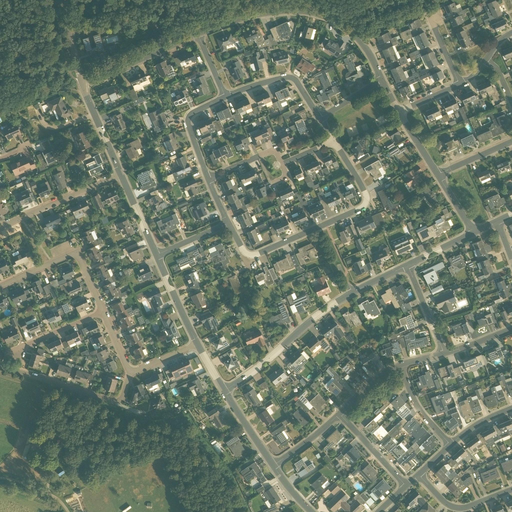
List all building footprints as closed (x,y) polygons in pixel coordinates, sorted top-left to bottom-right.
[(487,12),(499,7),(496,0),(489,3),(488,1),(483,3),(484,6),(487,12)] [(463,11),(461,7),(459,8),(457,9),(454,3),(445,7),(447,13),(453,11),(455,14),(458,13),(463,11)] [(485,24),(491,22),(496,20),(495,17),(502,14),(499,7),(487,12),(489,18),(484,20),(485,24)] [(463,22),(460,16),(456,17),(450,20),(453,26),(463,22)] [(418,19),(409,23),(412,30),(421,26),(418,19)] [(506,24),(504,19),(491,25),(493,29),(495,28),(497,32),(505,28),(504,26),(503,25),(506,24)] [(275,40),(275,41),(276,41),(290,35),(288,31),(290,30),(287,23),(286,23),(284,24),(279,26),(279,27),(277,28),(276,26),(276,27),(270,29),(275,40)] [(459,40),(471,35),(469,31),(474,29),(472,23),(462,27),(463,31),(456,34),(459,40)] [(79,38),(84,37),(82,24),(76,26),(79,38)] [(316,30),(311,28),(305,27),(304,32),(297,30),(296,37),(301,38),(302,35),(303,36),(302,37),(311,39),(313,40),(316,30)] [(268,39),(264,41),(262,35),(258,36),(254,28),(244,32),(247,40),(248,42),(254,39),(257,45),(258,46),(257,46),(258,48),(259,48),(264,47),(265,46),(267,46),(271,46),(268,39)] [(424,32),(415,36),(417,43),(427,39),(424,32)] [(380,44),(389,40),(386,33),(377,37),(380,44)] [(99,54),(105,52),(105,51),(100,34),(93,36),(97,47),(92,48),(89,37),(83,39),(88,55),(93,53),(93,52),(98,50),(99,54)] [(226,46),(234,43),(231,34),(217,39),(220,48),(221,48),(222,52),(227,50),(226,46)] [(273,38),(271,34),(267,36),(268,39),(271,46),(278,45),(276,41),(275,41),(275,40),(274,40),(273,38)] [(474,41),(473,41),(471,35),(459,40),(462,47),(469,44),(471,48),(480,43),(478,39),(474,41)] [(417,43),(420,49),(425,47),(430,45),(427,39),(417,43)] [(337,56),(346,44),(342,41),(338,46),(330,40),(325,48),(337,56)] [(386,57),(395,53),(392,46),(383,50),(386,57)] [(506,59),(511,56),(509,48),(502,51),(506,59)] [(409,54),(411,57),(413,56),(422,52),(420,49),(414,52),(411,53),(409,54)] [(185,65),(187,64),(196,60),(192,51),(186,54),(186,55),(184,56),(183,54),(179,56),(182,62),(184,61),(185,65)] [(290,62),(289,57),(288,53),(283,55),(282,51),(273,53),(274,57),(275,62),(276,61),(277,65),(282,63),(282,64),(282,63),(284,63),(290,62)] [(433,51),(423,56),(426,62),(436,58),(433,51)] [(263,69),(261,62),(265,61),(264,55),(260,56),(259,52),(253,53),(254,57),(252,58),(255,67),(252,68),(253,71),(252,72),(256,71),(263,69)] [(421,57),(423,56),(422,52),(413,56),(411,57),(412,60),(414,59),(416,58),(417,59),(421,57)] [(395,53),(386,57),(388,63),(398,59),(395,53)] [(358,71),(353,60),(354,59),(352,54),(346,56),(347,58),(357,80),(366,76),(363,71),(366,70),(364,65),(361,66),(362,69),(358,71)] [(302,58),(301,60),(297,67),(303,71),(303,70),(306,72),(308,69),(311,71),(315,66),(312,64),(302,58)] [(354,81),(357,80),(347,58),(343,60),(351,76),(346,78),(349,86),(355,83),(354,81)] [(426,62),(429,68),(433,67),(438,64),(436,58),(426,62)] [(242,77),(240,72),(238,67),(241,65),(239,61),(232,64),(234,68),(231,69),(231,70),(232,70),(233,73),(232,73),(235,80),(242,77)] [(175,75),(172,67),(168,69),(165,62),(157,65),(162,76),(167,74),(169,77),(175,75)] [(394,76),(403,72),(401,66),(391,70),(394,76)] [(321,71),(332,96),(340,92),(337,85),(332,87),(327,76),(324,70),(321,71)] [(147,80),(144,71),(136,74),(137,75),(130,79),(133,86),(147,80)] [(329,97),(332,96),(321,71),(313,76),(314,76),(316,81),(320,79),(326,92),(317,96),(320,103),(330,99),(329,97)] [(404,83),(414,79),(413,75),(409,77),(406,71),(403,72),(394,76),(397,83),(402,80),(404,83)] [(436,73),(432,75),(435,82),(444,77),(441,71),(436,73)] [(197,82),(198,82),(199,85),(195,87),(199,96),(209,92),(206,86),(205,86),(204,84),(206,83),(203,76),(196,79),(197,82)] [(412,92),(409,85),(416,82),(414,79),(404,83),(405,87),(400,89),(402,96),(412,92)] [(483,84),(487,92),(493,89),(489,81),(483,84)] [(481,95),(487,92),(483,84),(477,86),(481,95)] [(118,99),(114,91),(112,86),(107,88),(106,85),(106,86),(107,88),(99,91),(103,100),(110,97),(112,101),(118,99)] [(290,96),(292,99),(295,97),(292,90),(289,91),(287,87),(281,90),(285,98),(290,96)] [(133,101),(139,99),(134,89),(128,91),(133,101)] [(286,101),(285,98),(281,90),(275,93),(279,101),(276,102),(278,108),(279,110),(283,108),(281,104),(286,101)] [(467,93),(470,102),(472,106),(475,105),(473,100),(476,99),(473,91),(467,93)] [(262,95),(265,103),(272,100),(268,92),(262,95)] [(187,101),(186,98),(183,93),(176,96),(172,97),(176,106),(182,103),(183,103),(187,101)] [(464,104),(470,102),(467,93),(461,96),(464,104)] [(260,106),(265,103),(262,95),(256,98),(260,106)] [(144,96),(139,99),(133,101),(135,106),(146,101),(144,96)] [(60,119),(71,114),(69,109),(67,110),(67,109),(66,110),(61,98),(49,103),(52,110),(56,109),(60,119)] [(449,101),(452,109),(459,107),(455,98),(449,101)] [(242,102),(246,110),(252,107),(248,99),(242,102)] [(446,112),(452,109),(449,101),(443,104),(446,112)] [(240,113),(246,110),(242,102),(236,105),(238,109),(235,110),(236,113),(236,114),(240,121),(243,120),(240,114),(240,113)] [(436,120),(442,117),(442,116),(441,114),(437,106),(432,109),(435,117),(436,120)] [(467,119),(465,113),(462,107),(459,109),(464,120),(467,119)] [(223,110),(226,119),(232,116),(229,108),(223,110)] [(429,120),(435,117),(432,109),(425,112),(429,120)] [(220,121),(226,119),(223,110),(217,113),(220,120),(217,122),(221,130),(224,129),(220,121)] [(307,119),(303,110),(297,113),(298,116),(293,119),(294,122),(295,122),(296,125),(289,128),(291,131),(305,125),(303,121),(307,119)] [(163,112),(158,115),(157,111),(150,114),(155,127),(158,126),(159,128),(169,124),(168,124),(166,118),(165,118),(164,116),(167,116),(166,115),(165,116),(163,112),(164,112),(163,112)] [(493,120),(494,123),(496,128),(502,125),(508,123),(503,111),(494,115),(491,116),(493,120)] [(128,121),(125,123),(121,114),(117,115),(116,114),(110,117),(112,122),(114,121),(115,124),(118,131),(122,130),(130,127),(128,121)] [(241,125),(240,121),(236,114),(233,115),(235,119),(236,123),(238,126),(241,125)] [(266,128),(263,129),(259,118),(255,120),(260,131),(263,138),(267,136),(269,140),(275,137),(270,127),(266,129),(266,128)] [(214,121),(214,122),(212,122),(211,119),(205,121),(208,129),(215,126),(217,132),(219,136),(222,134),(222,133),(221,131),(221,130),(217,122),(216,120),(214,121)] [(202,132),(208,129),(205,121),(198,124),(202,132)] [(22,138),(21,136),(20,134),(21,134),(17,124),(4,130),(7,138),(16,135),(18,140),(22,138)] [(307,129),(305,125),(298,128),(301,135),(302,134),(303,137),(305,137),(305,138),(309,136),(309,135),(313,133),(311,127),(307,129)] [(505,132),(502,125),(496,128),(489,131),(492,137),(505,132)] [(295,141),(291,133),(289,128),(287,128),(287,129),(286,129),(286,130),(286,131),(286,132),(280,135),(277,136),(281,145),(284,143),(283,142),(287,140),(289,144),(295,141)] [(395,142),(401,138),(399,135),(400,134),(396,128),(388,133),(393,139),(395,142)] [(259,140),(263,138),(260,131),(253,134),(254,136),(251,138),(255,146),(260,144),(259,140)] [(480,143),(492,137),(489,131),(477,136),(480,143)] [(87,140),(83,132),(74,136),(78,143),(79,143),(82,150),(91,146),(89,139),(87,140)] [(171,151),(178,148),(176,144),(177,143),(172,133),(165,136),(167,141),(166,141),(171,151)] [(470,145),(476,143),(473,134),(461,139),(461,140),(459,141),(460,146),(463,145),(464,147),(468,145),(470,146),(470,145)] [(130,159),(135,157),(140,155),(139,152),(141,151),(140,148),(142,147),(138,139),(129,143),(131,147),(126,150),(130,159)] [(244,151),(249,149),(248,145),(250,144),(248,139),(242,142),(241,139),(234,142),(238,151),(238,149),(242,147),(244,151)] [(48,140),(47,140),(41,143),(44,149),(46,153),(44,154),(43,153),(37,156),(37,155),(42,166),(56,160),(54,154),(48,140)] [(356,158),(360,156),(364,154),(363,153),(364,153),(361,149),(363,149),(366,141),(364,140),(362,140),(360,140),(358,141),(356,142),(355,144),(356,146),(352,149),(354,152),(353,153),(356,158)] [(460,146),(459,141),(458,140),(453,142),(453,140),(445,143),(448,151),(456,148),(457,150),(461,148),(460,146)] [(234,156),(230,147),(229,144),(225,146),(219,149),(222,156),(226,154),(228,158),(234,156)] [(388,158),(390,157),(391,157),(395,154),(403,166),(413,159),(410,155),(409,156),(408,154),(409,153),(406,147),(404,149),(404,148),(403,149),(400,151),(398,147),(386,155),(388,158)] [(218,158),(222,156),(219,149),(212,152),(213,153),(209,154),(214,164),(219,162),(218,158)] [(102,165),(100,162),(102,161),(99,154),(92,157),(90,153),(79,158),(81,162),(84,161),(91,175),(104,170),(102,165)] [(333,163),(335,167),(338,166),(334,157),(334,158),(331,159),(329,156),(323,158),(327,166),(333,163)] [(34,161),(29,163),(26,157),(21,159),(22,161),(11,165),(15,175),(24,172),(23,170),(31,167),(32,170),(37,168),(34,161)] [(185,177),(183,172),(191,169),(189,164),(188,164),(184,157),(182,157),(181,157),(181,158),(177,160),(179,164),(174,166),(175,169),(176,169),(177,172),(166,177),(169,184),(176,181),(185,177)] [(322,170),(321,168),(318,161),(312,163),(315,171),(318,170),(321,177),(327,174),(324,169),(322,170)] [(385,174),(382,167),(378,161),(365,168),(368,174),(371,172),(372,173),(372,174),(373,176),(372,176),(373,177),(374,177),(375,180),(382,176),(382,175),(385,174)] [(510,168),(507,161),(500,164),(499,161),(495,163),(500,173),(510,168)] [(309,174),(315,171),(312,163),(306,166),(309,174)] [(418,183),(422,180),(420,178),(419,179),(416,174),(421,171),(419,167),(414,170),(406,174),(408,177),(405,179),(410,186),(417,182),(418,183)] [(303,176),(300,168),(294,171),(296,174),(293,176),(293,175),(295,180),(303,176)] [(242,181),(239,182),(242,189),(244,192),(247,191),(245,188),(243,183),(257,178),(259,184),(263,182),(260,174),(257,175),(254,169),(240,176),(242,181)] [(496,178),(494,176),(492,171),(489,173),(487,170),(481,173),(480,170),(476,171),(480,181),(490,177),(491,180),(496,178)] [(66,178),(63,171),(59,173),(53,176),(59,190),(66,187),(62,179),(66,178)] [(148,171),(143,173),(142,172),(142,173),(138,175),(143,186),(141,187),(143,191),(157,185),(155,181),(153,181),(148,171)] [(187,197),(190,196),(198,193),(197,189),(198,189),(197,188),(196,188),(196,186),(198,185),(195,179),(184,185),(186,190),(184,191),(187,197)] [(232,191),(238,188),(237,184),(233,186),(230,180),(222,183),(225,190),(231,188),(232,191)] [(51,190),(49,185),(47,181),(45,182),(45,183),(40,185),(41,187),(37,189),(41,198),(45,196),(45,195),(47,194),(47,195),(50,194),(49,191),(51,190)] [(339,188),(341,192),(343,191),(347,199),(350,198),(351,199),(354,198),(353,197),(357,195),(354,188),(350,189),(350,190),(347,191),(343,182),(338,185),(339,187),(339,188)] [(254,197),(253,196),(257,194),(259,198),(267,194),(265,190),(267,190),(265,186),(258,190),(257,187),(246,191),(249,198),(254,197)] [(293,198),(297,196),(296,193),(294,193),(291,187),(285,190),(288,197),(292,195),(293,198)] [(336,205),(331,195),(325,197),(321,187),(318,188),(320,192),(321,194),(323,200),(326,198),(330,207),(336,205)] [(231,203),(239,199),(236,193),(240,191),(238,188),(232,191),(234,194),(228,196),(231,203)] [(343,198),(341,192),(339,188),(332,190),(333,194),(331,195),(336,205),(342,202),(341,199),(343,198)] [(385,209),(386,211),(399,206),(398,203),(394,205),(388,192),(386,193),(384,189),(378,192),(379,196),(380,195),(384,205),(383,205),(385,208),(384,208),(385,209)] [(118,198),(115,190),(107,194),(106,192),(102,193),(105,199),(106,199),(108,203),(118,198)] [(165,201),(163,203),(160,197),(158,198),(157,196),(159,195),(157,190),(150,194),(157,191),(159,195),(157,196),(147,200),(149,204),(150,203),(155,212),(163,209),(168,207),(165,201)] [(282,199),(288,197),(285,190),(279,192),(280,195),(275,197),(282,211),(283,211),(284,210),(282,204),(283,204),(282,203),(284,202),(282,199)] [(420,201),(424,199),(430,209),(439,204),(434,195),(435,194),(433,191),(431,192),(430,190),(426,192),(425,190),(416,195),(420,201)] [(32,201),(31,198),(28,191),(21,194),(22,195),(18,196),(22,205),(25,203),(26,204),(29,203),(28,200),(31,198),(32,202),(32,201)] [(499,207),(503,205),(498,194),(487,200),(489,205),(485,207),(488,212),(496,208),(497,209),(497,208),(497,207),(499,206),(499,207)] [(97,210),(104,207),(98,195),(92,197),(97,210)] [(241,211),(243,210),(249,207),(248,206),(246,207),(245,205),(242,206),(239,199),(231,203),(234,210),(239,207),(241,211)] [(84,215),(83,212),(90,209),(86,200),(80,203),(81,203),(81,204),(72,208),(76,218),(84,215)] [(314,204),(319,215),(325,212),(320,201),(314,204)] [(197,210),(193,212),(196,220),(201,218),(200,217),(207,214),(206,211),(206,210),(205,210),(204,207),(207,206),(205,202),(195,206),(197,210)] [(319,215),(314,204),(311,205),(312,206),(309,207),(313,218),(319,215)] [(251,217),(248,211),(254,209),(252,206),(249,207),(243,210),(245,212),(238,216),(241,222),(251,217)] [(305,212),(304,213),(303,210),(297,212),(298,215),(299,215),(302,223),(308,220),(305,212)] [(380,212),(376,214),(380,224),(385,222),(380,212)] [(43,224),(43,225),(46,231),(49,230),(48,227),(61,221),(58,214),(52,217),(51,216),(44,219),(46,223),(43,224)] [(161,220),(157,222),(161,233),(169,230),(169,231),(177,227),(176,224),(179,223),(180,224),(180,223),(176,214),(172,215),(174,219),(163,224),(161,220)] [(374,222),(375,222),(376,225),(380,224),(376,214),(371,217),(371,215),(365,218),(366,220),(362,221),(358,222),(362,231),(359,232),(360,235),(365,233),(363,230),(371,227),(370,226),(374,224),(375,227),(376,226),(374,222)] [(287,220),(285,221),(282,215),(278,217),(284,230),(290,228),(287,220)] [(296,225),(302,223),(299,215),(298,215),(293,218),(296,225)] [(446,231),(451,228),(444,215),(441,216),(443,220),(432,226),(437,237),(440,235),(440,233),(443,232),(443,231),(445,230),(446,231)] [(284,230),(278,217),(278,216),(272,219),(272,218),(269,219),(272,226),(275,225),(278,233),(284,230)] [(261,223),(260,223),(259,220),(254,223),(252,217),(251,217),(241,222),(243,228),(251,224),(254,223),(255,226),(261,223)] [(128,236),(134,233),(131,227),(130,228),(127,220),(119,224),(123,234),(126,233),(128,236)] [(349,235),(356,232),(352,224),(345,228),(346,230),(340,233),(343,239),(341,239),(343,243),(351,240),(349,235)] [(434,238),(437,237),(432,226),(417,233),(422,242),(427,240),(427,239),(429,238),(433,237),(434,238)] [(258,229),(256,230),(255,229),(247,232),(250,239),(258,235),(260,234),(258,229)] [(90,230),(87,231),(83,233),(84,237),(82,238),(83,241),(85,240),(87,244),(95,240),(90,230)] [(258,235),(250,239),(252,244),(260,241),(258,235)] [(413,249),(410,244),(414,242),(411,235),(406,237),(407,239),(394,245),(397,254),(408,249),(409,250),(413,249)] [(355,240),(357,245),(360,250),(364,248),(359,238),(355,240)] [(475,250),(483,247),(481,240),(473,243),(475,250)] [(130,253),(134,261),(144,256),(141,248),(140,248),(137,243),(127,248),(129,253),(130,253)] [(204,262),(230,251),(229,248),(226,249),(224,246),(223,247),(222,243),(215,246),(215,247),(217,251),(210,253),(208,249),(204,251),(201,253),(202,255),(207,258),(207,259),(203,260),(204,262)] [(305,263),(302,257),(310,254),(312,259),(317,257),(317,258),(318,257),(314,248),(313,248),(311,243),(298,249),(299,252),(298,253),(301,258),(298,259),(301,265),(305,263)] [(90,256),(100,252),(98,249),(97,250),(95,246),(87,250),(90,256)] [(388,258),(387,254),(390,253),(388,247),(384,249),(383,250),(383,251),(374,255),(378,265),(382,264),(381,261),(385,260),(386,260),(386,259),(388,258)] [(476,257),(477,260),(483,257),(482,255),(486,253),(483,247),(475,250),(473,250),(476,257)] [(31,256),(28,249),(24,251),(24,252),(19,254),(18,251),(12,254),(14,257),(15,261),(12,262),(14,267),(21,263),(24,262),(25,264),(29,262),(27,258),(31,256)] [(195,257),(193,251),(187,254),(188,256),(177,261),(180,267),(189,263),(190,266),(196,264),(193,258),(195,257)] [(228,267),(226,264),(230,262),(229,259),(230,259),(228,255),(231,254),(230,251),(204,262),(205,265),(209,263),(209,264),(213,263),(214,264),(221,261),(223,265),(221,266),(222,270),(228,267)] [(93,258),(95,262),(103,258),(100,252),(90,256),(91,259),(93,258)] [(295,267),(290,256),(289,254),(285,255),(286,258),(276,263),(274,264),(277,271),(279,270),(279,271),(283,269),(284,271),(291,268),(295,267)] [(453,264),(458,266),(460,269),(466,266),(460,254),(453,258),(453,256),(448,259),(451,264),(453,264)] [(482,269),(490,266),(488,259),(484,260),(483,257),(477,260),(479,263),(480,262),(482,269)] [(1,272),(8,268),(7,264),(6,262),(5,261),(0,263),(0,273),(2,273),(1,272)] [(360,261),(354,264),(357,270),(355,270),(357,275),(365,271),(365,273),(369,271),(366,264),(362,266),(360,261)] [(435,271),(442,268),(440,263),(425,270),(425,272),(424,272),(423,272),(422,271),(422,272),(420,273),(422,272),(423,272),(424,272),(425,275),(423,275),(428,284),(434,281),(435,281),(438,279),(435,271)] [(98,275),(108,270),(107,268),(105,268),(103,265),(95,268),(98,275)] [(144,280),(150,278),(150,276),(152,275),(149,268),(148,269),(147,266),(138,270),(141,277),(142,277),(144,280)] [(479,280),(482,279),(488,277),(487,274),(493,272),(490,266),(482,269),(485,275),(478,277),(479,280)] [(66,281),(71,278),(70,275),(75,273),(73,269),(71,270),(70,267),(63,270),(64,272),(63,273),(64,273),(62,274),(64,278),(65,279),(66,281)] [(268,270),(269,272),(266,273),(264,267),(263,267),(266,273),(266,274),(264,275),(263,272),(255,276),(259,286),(265,283),(267,286),(274,283),(273,280),(277,278),(273,268),(268,270)] [(108,270),(98,275),(99,277),(101,277),(103,280),(111,277),(108,270)] [(189,287),(190,287),(192,291),(200,287),(198,283),(193,272),(186,276),(189,283),(187,284),(189,287)] [(235,294),(244,290),(242,284),(240,285),(236,275),(232,276),(231,274),(223,277),(225,282),(227,281),(226,280),(228,278),(235,294)] [(326,282),(323,277),(324,276),(323,274),(321,275),(322,277),(317,279),(319,284),(314,286),(319,296),(322,294),(324,293),(324,294),(330,292),(326,281),(326,282)] [(504,280),(498,282),(496,278),(491,280),(493,284),(494,284),(496,288),(497,292),(500,291),(511,286),(510,284),(506,285),(504,280)] [(57,279),(54,281),(55,283),(52,284),(53,288),(60,285),(59,284),(59,283),(58,282),(57,279)] [(47,285),(47,286),(43,287),(40,280),(32,283),(37,293),(42,291),(44,295),(50,292),(50,293),(54,291),(53,288),(52,284),(50,282),(50,284),(47,285)] [(79,293),(79,291),(82,290),(79,282),(74,285),(72,280),(60,285),(62,290),(68,288),(71,295),(75,293),(76,294),(79,293)] [(116,289),(115,286),(113,287),(111,283),(103,286),(106,293),(116,289)] [(406,291),(405,292),(402,285),(394,289),(393,287),(390,288),(400,306),(402,311),(408,308),(406,303),(404,304),(399,295),(402,294),(404,297),(408,295),(406,291)] [(431,290),(433,296),(444,291),(442,285),(431,290)] [(511,288),(511,286),(500,291),(503,299),(510,296),(508,291),(511,289),(511,288)] [(125,292),(122,293),(119,287),(116,289),(106,293),(107,296),(109,295),(111,299),(120,294),(121,297),(126,295),(125,292)] [(157,313),(162,311),(159,306),(162,304),(158,294),(160,293),(158,288),(146,294),(149,301),(151,301),(156,313),(157,313)] [(396,309),(400,306),(390,288),(387,290),(388,292),(381,296),(383,298),(379,300),(382,305),(382,306),(383,306),(384,306),(385,305),(386,303),(385,303),(391,300),(396,309)] [(28,290),(24,291),(23,289),(15,293),(15,291),(11,293),(15,304),(22,301),(27,299),(28,301),(32,299),(28,290)] [(194,300),(198,308),(206,304),(201,292),(191,296),(193,301),(194,300)] [(456,308),(453,301),(456,300),(453,293),(435,300),(437,305),(439,309),(443,307),(446,312),(456,308)] [(307,295),(294,300),(291,294),(287,296),(290,303),(288,304),(289,307),(291,306),(295,305),(299,313),(304,311),(302,305),(304,304),(304,305),(306,304),(308,304),(308,303),(310,302),(307,295)] [(10,306),(9,303),(6,298),(3,300),(2,298),(0,299),(0,307),(1,306),(3,309),(10,306)] [(75,309),(77,308),(79,312),(84,310),(83,309),(89,306),(86,299),(75,304),(73,305),(73,306),(74,308),(75,309)] [(371,316),(373,315),(374,317),(380,313),(374,300),(369,303),(369,304),(367,304),(366,301),(362,304),(366,312),(364,313),(366,317),(368,318),(371,316)] [(121,312),(122,315),(129,312),(132,311),(132,310),(131,307),(126,309),(126,310),(125,310),(121,302),(112,306),(114,310),(115,309),(117,314),(119,313),(121,312)] [(284,321),(286,320),(287,323),(291,322),(288,316),(289,315),(284,304),(278,307),(281,313),(274,317),(274,316),(270,318),(269,319),(273,328),(282,324),(282,323),(283,323),(284,323),(284,322),(284,321)] [(501,312),(503,316),(504,320),(508,319),(507,316),(510,315),(511,316),(511,315),(511,307),(508,309),(508,310),(505,311),(501,312)] [(132,311),(129,312),(122,315),(123,318),(121,319),(120,319),(122,324),(120,325),(122,329),(131,325),(128,317),(140,311),(140,310),(139,308),(132,310),(132,311)] [(46,320),(48,319),(50,323),(55,321),(54,321),(57,320),(58,321),(62,319),(58,311),(47,316),(46,313),(44,314),(46,320)] [(362,323),(357,316),(355,311),(348,315),(347,312),(342,315),(347,323),(352,320),(356,327),(362,323)] [(217,330),(216,327),(212,319),(213,318),(211,313),(201,318),(203,323),(204,322),(208,330),(212,328),(213,332),(217,330)] [(477,320),(480,327),(485,324),(487,323),(488,325),(493,323),(490,314),(485,316),(485,317),(477,320)] [(14,327),(19,325),(15,315),(11,317),(11,319),(14,327)] [(407,324),(409,328),(409,329),(418,325),(416,321),(413,322),(410,315),(399,320),(402,326),(407,324)] [(171,340),(180,336),(173,322),(171,323),(169,318),(163,321),(169,335),(165,336),(167,341),(171,340)] [(37,321),(27,325),(25,320),(20,322),(22,325),(24,330),(28,328),(30,333),(41,329),(37,321)] [(85,333),(90,331),(92,334),(100,330),(97,323),(80,330),(82,334),(83,336),(86,335),(85,333)] [(326,338),(330,335),(334,332),(339,339),(345,335),(336,323),(330,328),(328,325),(327,326),(321,331),(326,338)] [(465,334),(470,332),(466,323),(461,326),(462,327),(454,330),(455,333),(453,333),(455,338),(463,335),(462,333),(464,332),(465,334)] [(3,335),(7,343),(12,341),(12,340),(20,337),(16,329),(3,335)] [(261,346),(265,344),(263,338),(260,331),(245,338),(248,345),(254,342),(254,341),(257,340),(257,341),(258,340),(261,346)] [(83,336),(82,334),(79,335),(77,332),(71,334),(75,342),(81,340),(81,341),(84,340),(83,336)] [(394,332),(390,333),(393,340),(396,338),(397,340),(402,338),(401,337),(400,333),(395,335),(394,332)] [(136,346),(141,343),(140,340),(139,341),(135,333),(126,337),(127,341),(129,340),(131,345),(134,343),(136,346)] [(76,345),(75,342),(71,334),(66,337),(67,340),(65,341),(69,350),(68,350),(69,352),(72,351),(71,347),(76,345)] [(98,346),(101,345),(105,343),(103,338),(104,338),(103,338),(102,336),(98,338),(97,335),(90,338),(93,344),(96,343),(98,346)] [(220,351),(224,348),(229,346),(226,340),(223,342),(220,338),(218,339),(216,336),(210,339),(213,345),(215,344),(217,349),(218,348),(220,351)] [(323,338),(320,341),(315,336),(312,339),(313,340),(307,345),(312,351),(320,345),(326,351),(330,347),(329,346),(329,345),(323,338)] [(411,342),(410,343),(411,348),(412,347),(412,349),(425,346),(423,338),(410,341),(411,342)] [(69,350),(65,341),(62,343),(60,339),(54,342),(58,350),(63,347),(64,349),(66,352),(68,350),(69,350)] [(402,352),(398,340),(391,343),(392,346),(381,350),(383,355),(385,353),(387,356),(395,353),(395,354),(402,352)] [(52,353),(58,350),(54,342),(48,344),(52,353)] [(137,359),(144,356),(145,356),(144,355),(147,353),(145,349),(142,350),(141,347),(143,346),(141,343),(136,346),(137,349),(133,350),(137,359)] [(500,359),(499,358),(503,357),(499,346),(495,348),(496,351),(494,351),(488,353),(492,362),(500,359)] [(91,356),(95,354),(97,353),(100,361),(108,357),(107,353),(110,352),(108,348),(102,351),(101,348),(90,353),(91,356)] [(307,360),(304,358),(305,357),(301,353),(298,350),(294,353),(295,354),(289,360),(295,366),(292,369),(297,374),(303,368),(301,365),(307,360)] [(42,356),(43,353),(37,351),(37,354),(33,353),(31,359),(39,362),(41,356),(42,356)] [(373,353),(368,356),(366,353),(362,355),(364,359),(361,360),(365,367),(372,363),(373,365),(378,362),(373,353)] [(237,360),(233,362),(229,355),(221,359),(223,363),(225,362),(228,369),(230,368),(231,371),(240,366),(237,362),(237,360)] [(467,361),(467,360),(466,359),(462,360),(464,367),(465,367),(467,372),(472,370),(470,366),(476,365),(477,368),(485,365),(483,360),(478,362),(476,357),(467,361)] [(352,367),(354,365),(357,363),(352,358),(347,364),(342,368),(345,371),(350,377),(347,380),(350,383),(359,374),(352,367)] [(37,368),(39,362),(31,359),(29,365),(37,368)] [(109,371),(117,368),(113,360),(108,363),(107,360),(101,362),(103,368),(107,366),(109,371)] [(193,371),(188,360),(179,364),(178,363),(179,364),(171,368),(173,373),(169,374),(170,376),(168,377),(169,379),(171,378),(172,381),(193,371)] [(75,367),(72,366),(72,364),(67,362),(65,366),(62,376),(69,378),(70,372),(73,373),(75,367)] [(65,366),(56,363),(55,369),(57,370),(56,374),(62,376),(65,366)] [(459,366),(454,369),(452,364),(438,369),(441,379),(451,375),(452,379),(457,377),(456,375),(462,373),(459,366)] [(343,387),(338,382),(341,378),(336,373),(330,366),(328,369),(326,370),(335,379),(327,387),(333,393),(334,394),(336,396),(339,392),(339,391),(340,390),(344,387),(344,386),(343,387)] [(80,381),(83,372),(77,370),(78,368),(75,367),(73,373),(76,374),(74,379),(80,381)] [(288,377),(284,372),(281,369),(277,372),(276,371),(275,371),(276,372),(274,374),(273,373),(269,376),(276,385),(280,381),(282,382),(288,377)] [(418,377),(421,385),(428,382),(430,387),(434,385),(429,371),(425,372),(426,375),(423,376),(423,375),(418,377)] [(83,372),(80,381),(86,383),(88,380),(90,381),(92,375),(83,372)] [(511,380),(511,378),(505,380),(505,379),(503,372),(499,374),(501,378),(504,386),(507,385),(508,387),(507,387),(510,394),(511,397),(511,380)] [(116,386),(118,380),(112,378),(113,375),(107,373),(106,376),(108,377),(106,383),(116,386)] [(299,382),(292,373),(289,375),(293,381),(292,381),(295,385),(299,382)] [(158,387),(156,384),(161,382),(157,374),(153,376),(153,377),(145,380),(149,389),(149,388),(150,390),(151,390),(158,387)] [(194,396),(198,394),(198,395),(204,392),(198,379),(192,382),(188,384),(191,390),(194,396)] [(178,389),(184,387),(188,385),(186,381),(182,383),(176,386),(178,389)] [(269,386),(268,385),(265,381),(259,386),(262,391),(269,386)] [(114,392),(116,386),(106,383),(104,389),(114,392)] [(138,396),(145,393),(141,384),(140,384),(134,387),(136,390),(133,391),(130,400),(135,401),(137,396),(138,396)] [(502,389),(497,391),(495,387),(491,388),(493,393),(492,393),(493,394),(497,405),(497,403),(506,399),(502,389)] [(262,404),(260,401),(256,395),(257,394),(253,389),(245,394),(248,398),(249,398),(254,405),(257,403),(258,406),(262,404)] [(452,396),(456,406),(459,405),(457,399),(458,399),(455,390),(450,392),(452,396)] [(478,400),(481,399),(477,390),(475,390),(478,398),(473,400),(471,396),(467,398),(467,399),(467,400),(473,416),(474,416),(473,414),(482,410),(482,409),(478,400)] [(304,404),(308,401),(302,394),(298,397),(304,404)] [(315,410),(316,410),(318,413),(323,408),(321,406),(326,402),(318,394),(309,402),(316,409),(315,410)] [(493,394),(484,398),(488,408),(497,405),(493,394)] [(437,414),(442,412),(446,410),(441,396),(438,397),(437,395),(436,396),(435,396),(435,398),(432,399),(435,406),(434,406),(437,414)] [(404,404),(406,403),(399,396),(396,398),(395,399),(391,403),(397,411),(404,404)] [(156,411),(165,406),(161,397),(151,401),(156,411)] [(465,420),(473,416),(467,400),(464,401),(465,405),(460,407),(464,417),(465,420)] [(396,412),(403,419),(404,418),(411,412),(404,404),(397,411),(396,412)] [(446,415),(446,416),(452,414),(458,412),(456,405),(455,405),(456,406),(450,409),(452,414),(447,416),(446,415)] [(379,409),(378,407),(378,408),(377,406),(375,407),(377,409),(374,413),(377,416),(376,416),(373,419),(365,427),(372,434),(373,433),(380,427),(376,422),(383,416),(380,413),(382,412),(379,409)] [(306,413),(301,408),(301,407),(293,413),(303,426),(309,421),(304,415),(306,413)] [(218,427),(225,423),(219,414),(220,413),(216,408),(209,412),(218,427)] [(267,425),(274,421),(266,410),(258,415),(261,419),(262,418),(267,425)] [(462,423),(460,418),(458,412),(451,414),(452,418),(448,421),(447,420),(445,422),(445,423),(445,424),(449,429),(450,429),(451,431),(462,423)] [(410,420),(405,425),(412,432),(419,426),(420,424),(414,417),(411,419),(410,420)] [(286,429),(284,426),(290,423),(287,419),(282,422),(284,425),(274,431),(275,431),(272,433),(271,433),(274,437),(276,436),(278,439),(275,441),(278,445),(281,443),(282,445),(291,439),(289,438),(286,440),(281,432),(286,429)] [(501,435),(502,438),(509,435),(508,432),(504,422),(498,425),(500,428),(498,429),(501,435)] [(383,437),(387,433),(388,433),(388,432),(381,425),(380,427),(373,433),(380,440),(382,438),(383,438),(383,437)] [(395,431),(397,428),(395,426),(388,432),(388,433),(387,433),(388,433),(389,435),(395,431)] [(417,445),(415,442),(427,432),(427,431),(427,432),(423,427),(421,428),(419,426),(412,432),(411,433),(415,439),(412,442),(413,444),(411,446),(413,449),(417,445)] [(501,435),(498,429),(495,430),(494,427),(488,430),(493,440),(493,441),(499,438),(500,439),(502,438),(501,435)] [(399,431),(397,428),(389,435),(391,438),(392,437),(393,439),(400,432),(399,431)] [(328,453),(331,450),(334,447),(333,446),(343,437),(337,430),(332,434),(333,435),(331,437),(330,436),(326,439),(330,443),(327,445),(324,448),(328,453)] [(487,443),(493,440),(488,430),(482,433),(484,436),(481,438),(485,443),(486,445),(488,444),(487,443)] [(47,440),(49,433),(41,431),(39,438),(34,436),(32,442),(46,446),(47,440)] [(236,456),(245,451),(239,442),(238,443),(237,442),(240,440),(236,435),(226,442),(229,447),(230,447),(236,456)] [(437,445),(434,441),(435,440),(431,436),(427,440),(426,440),(422,445),(419,447),(417,445),(413,449),(417,453),(421,449),(421,450),(424,448),(429,452),(437,445)] [(485,443),(481,438),(479,439),(477,436),(472,440),(478,449),(483,444),(485,443)] [(397,446),(392,440),(390,438),(382,446),(389,453),(391,452),(397,446)] [(474,451),(478,449),(472,440),(467,444),(469,447),(467,449),(471,454),(474,451)] [(397,446),(391,452),(398,459),(400,457),(401,456),(406,452),(399,444),(397,446)] [(413,449),(411,446),(409,444),(408,444),(405,448),(407,450),(406,451),(408,453),(413,449)] [(349,459),(351,457),(355,462),(360,456),(357,453),(356,452),(357,451),(353,447),(347,453),(344,455),(349,459)] [(471,454),(467,449),(465,450),(463,448),(458,452),(464,460),(465,460),(467,462),(472,458),(474,460),(473,461),(475,464),(478,462),(471,454)] [(418,454),(417,453),(413,449),(408,453),(410,455),(408,457),(403,462),(403,461),(402,462),(400,465),(407,472),(415,465),(411,460),(418,454)] [(460,464),(464,460),(458,452),(453,457),(455,459),(453,461),(456,463),(458,466),(462,470),(463,469),(460,467),(461,466),(460,464)] [(301,460),(302,459),(294,464),(297,468),(296,469),(301,477),(315,467),(312,463),(306,467),(301,460)] [(511,467),(509,460),(501,463),(505,473),(505,472),(511,469),(511,467)] [(262,483),(266,480),(261,472),(262,472),(255,462),(241,471),(247,481),(256,475),(262,483)] [(371,482),(373,481),(376,477),(374,475),(377,473),(376,472),(376,473),(371,468),(372,468),(369,464),(364,469),(361,465),(351,474),(354,477),(359,472),(360,473),(367,481),(369,480),(371,482)] [(445,468),(446,467),(444,465),(435,474),(440,478),(445,474),(445,473),(448,471),(445,468)] [(488,470),(492,480),(492,479),(499,476),(500,477),(496,467),(488,470)] [(447,481),(448,483),(457,475),(457,474),(460,471),(457,468),(454,472),(454,471),(450,474),(449,474),(447,476),(445,474),(440,478),(444,483),(447,481)] [(492,480),(488,470),(480,473),(484,483),(485,483),(484,482),(492,479),(492,480)] [(315,492),(318,496),(324,490),(321,486),(327,480),(322,475),(312,485),(317,490),(315,492)] [(459,485),(464,481),(463,481),(457,475),(448,483),(446,485),(452,492),(459,485)] [(470,484),(473,483),(474,483),(471,476),(468,478),(464,481),(459,485),(452,492),(456,496),(462,492),(461,492),(467,487),(470,484)] [(383,480),(372,490),(372,491),(378,498),(390,487),(383,480)] [(334,495),(341,488),(335,482),(328,489),(334,495)] [(273,504),(281,500),(272,487),(266,491),(271,499),(269,501),(271,505),(273,504)] [(345,502),(349,498),(342,491),(328,504),(333,511),(338,506),(337,506),(339,504),(346,511),(350,507),(345,502)] [(412,506),(411,506),(417,501),(419,503),(421,506),(426,502),(416,491),(412,494),(413,495),(407,500),(408,502),(405,505),(409,509),(412,506)] [(365,501),(366,502),(369,499),(363,492),(360,495),(365,501)] [(365,501),(360,495),(358,493),(353,497),(357,501),(350,507),(346,511),(347,510),(348,511),(355,511),(357,511),(358,511),(363,507),(361,505),(365,501)]
